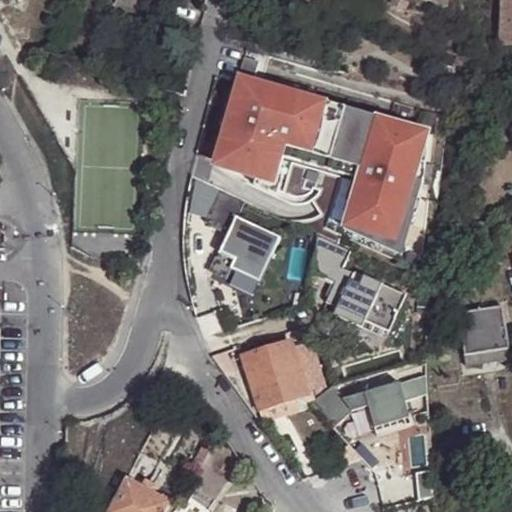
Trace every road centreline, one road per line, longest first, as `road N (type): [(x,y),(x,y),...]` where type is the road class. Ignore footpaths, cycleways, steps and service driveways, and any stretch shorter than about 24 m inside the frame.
road 1 (residential): [(220,0),(169,302)]
road 2 (residential): [(0,128),(32,204),(34,407)]
road 3 (residential): [(169,302),(301,511)]
road 4 (residential): [(34,407),(120,386),(169,302)]
